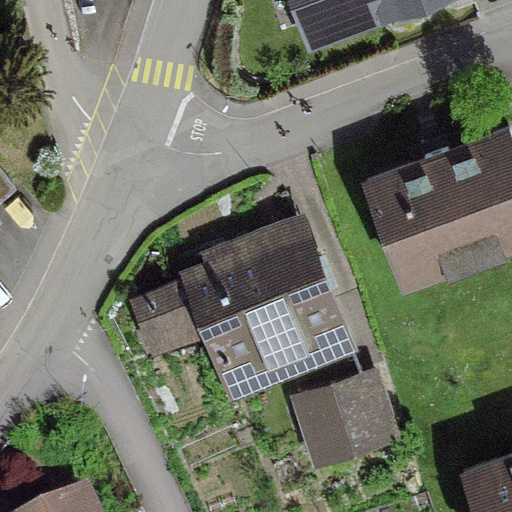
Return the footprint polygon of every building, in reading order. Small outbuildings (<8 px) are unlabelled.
[(266,0),(285,50),(312,41),(310,36),(409,0),(266,0)] [(422,157),(363,179),(399,274),(511,231),(511,147),(504,126),(445,149),(443,143),(420,152),(422,157)] [(155,336),(200,318),(227,385),(345,338),(300,227),(258,244),(253,232),(206,250),(210,261),(182,272),(185,280),(139,298),(155,336)] [(382,431),(363,371),(293,394),(313,454),(382,431)] [(511,511),(511,451),(458,470),(472,511),(511,511)] [(85,511),(78,497),(45,511),(85,511)]
